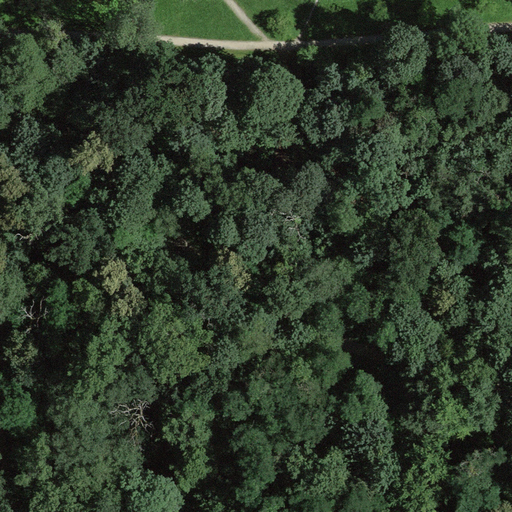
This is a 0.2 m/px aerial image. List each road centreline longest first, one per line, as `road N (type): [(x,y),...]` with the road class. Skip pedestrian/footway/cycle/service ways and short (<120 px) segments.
road 1 (track): [(0,110),(90,155),(223,279),(349,343),(498,386)]
road 2 (track): [(511,398),(334,163),(276,48)]
